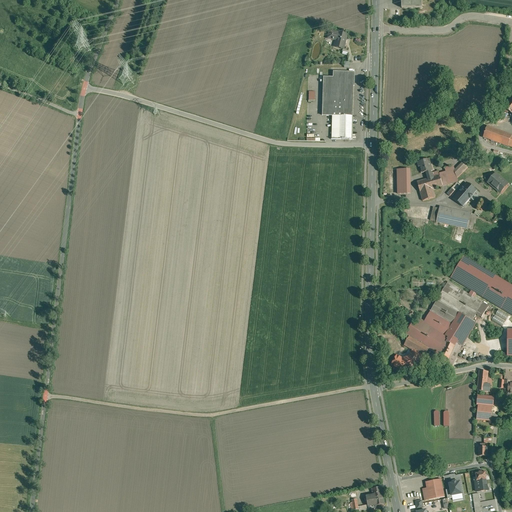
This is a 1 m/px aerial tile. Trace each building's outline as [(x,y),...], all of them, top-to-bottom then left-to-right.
[(401,0),(401,10),(421,10),(421,0),(401,0)] [(347,35),(330,31),(328,38),(337,40),(335,47),(343,50),(347,35)] [(351,72),(332,72),(332,78),(323,78),(322,114),(333,114),(332,137),(353,137),(353,136),(352,136),(352,95),(350,95),(351,72)] [(511,135),(488,127),(484,137),(508,146),(511,136),(511,135)] [(429,159),(418,162),(419,167),(421,166),(423,173),(427,172),(429,179),(433,178),(432,173),(431,171),(432,170),(429,159)] [(469,166),(464,161),(454,171),(457,179),(469,166)] [(446,172),(440,174),(444,186),(457,182),(457,179),(454,171),(453,166),(444,168),(446,172)] [(407,170),(398,170),(398,194),(408,194),(407,170)] [(508,184),(496,174),(488,182),(491,185),(501,193),(508,184)] [(429,179),(421,181),(417,182),(420,192),(423,201),(435,197),(432,189),(443,186),(440,176),(433,178),(429,179)] [(468,183),(453,198),(464,206),(478,191),(468,183)] [(440,208),(433,207),(430,220),(437,222),(440,208)] [(472,214),(440,207),(440,208),(437,222),(473,230),(474,224),(470,223),(472,214)] [(511,286),(464,258),(451,279),(511,315),(511,286)] [(412,278),(412,288),(419,288),(419,287),(425,288),(425,284),(419,283),(420,279),(412,278)] [(424,322),(446,335),(459,313),(472,321),(483,304),(448,283),(424,322)] [(504,327),(507,321),(507,322),(510,316),(499,310),(493,321),(504,327)] [(472,321),(459,313),(446,335),(458,343),(459,342),(472,321)] [(461,343),(459,342),(458,343),(446,335),(424,322),(417,317),(406,335),(409,337),(410,336),(423,344),(433,329),(448,338),(457,342),(460,344),(461,343)] [(423,344),(410,336),(409,337),(404,345),(413,350),(409,357),(403,359),(405,369),(416,366),(422,355),(425,356),(429,349),(423,344)] [(457,342),(448,338),(438,360),(447,364),(457,342)] [(457,342),(447,364),(452,367),(462,345),(460,344),(457,342)] [(488,372),(480,371),(480,372),(479,377),(479,379),(478,384),(478,385),(478,390),(478,391),(490,392),(491,385),(487,385),(488,372)] [(494,397),(478,396),(477,405),(493,406),(494,397)] [(493,406),(479,405),(477,419),(491,421),(493,406)] [(487,446),(487,444),(483,444),(483,447),(479,447),(479,456),(487,456),(487,451),(488,451),(488,446),(487,446)] [(482,472),(479,472),(476,473),(477,481),(475,481),(476,491),(480,491),(488,490),(485,471),(482,472)] [(441,479),(426,482),(427,488),(422,489),(425,501),(445,497),(441,479)] [(463,481),(451,483),(453,496),(465,494),(463,481)] [(372,489),(373,496),(367,497),(368,505),(369,508),(373,507),(373,508),(376,508),(376,505),(384,504),(382,488),(372,489)] [(481,511),(479,493),(473,494),(475,511),(481,511)] [(357,499),(352,500),(352,503),(351,503),(352,510),(359,509),(358,506),(357,499)]
